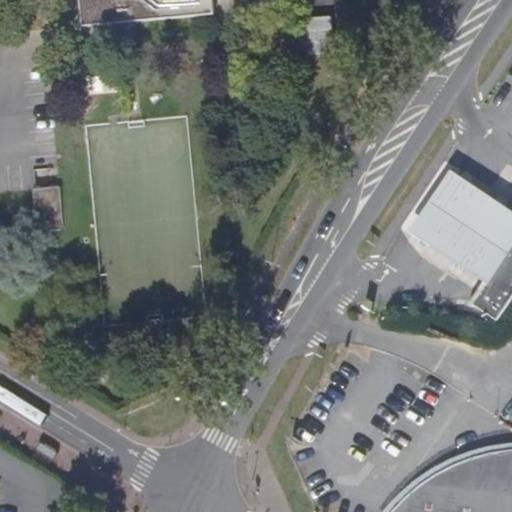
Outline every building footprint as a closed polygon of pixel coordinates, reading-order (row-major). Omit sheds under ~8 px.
[(79,0),(83,27),(132,22),(213,14),(212,0),(79,0)] [(449,259),(486,284),(511,246),(511,210),(490,196),(452,170),(410,233),(449,259)] [(58,187),(33,190),(36,229),(40,229),(41,232),(61,230),(61,227),(63,227),(60,187),(58,187)] [(511,246),(486,284),(473,304),(498,320),(511,299),(511,246)] [(511,511),(511,449),(498,451),(484,454),(464,461),(447,468),(437,474),(427,480),(414,491),(403,500),(392,511),(391,511),(511,511)]
